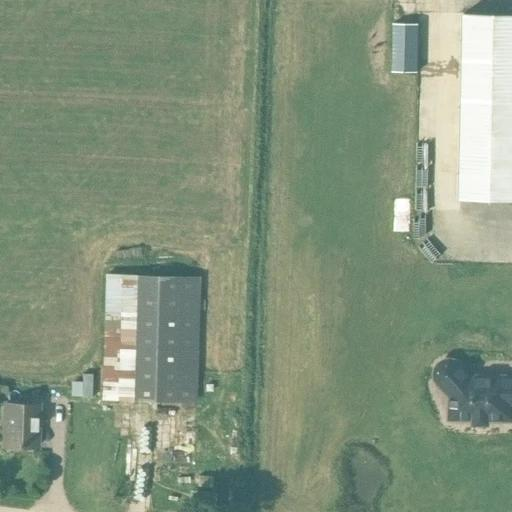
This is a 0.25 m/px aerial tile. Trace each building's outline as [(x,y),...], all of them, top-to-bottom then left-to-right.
[(511,15),(463,14),(459,200),(511,200),(511,15)] [(417,72),(417,22),(390,22),(390,72),(417,72)] [(200,276),(105,274),(101,399),(196,402),(200,276)] [(472,425),(490,426),(490,422),(511,422),(511,376),(473,376),(460,363),(455,359),(449,358),(443,359),(438,361),(435,365),(433,369),(433,376),(434,381),(448,397),(448,421),(472,421),(472,425)] [(93,395),(94,376),(72,375),(71,395),(93,395)] [(37,446),(38,404),(6,403),(5,445),(37,446)]
